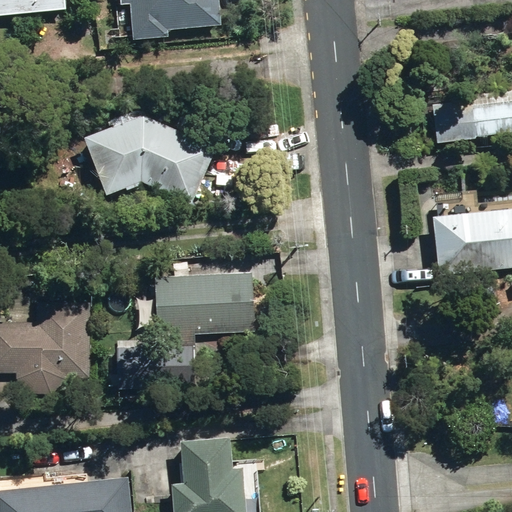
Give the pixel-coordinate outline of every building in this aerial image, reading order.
[(0,0),(0,12),(74,5),(73,0),(0,0)] [(138,0),(140,35),(175,33),(175,25),(230,21),(228,0),(138,0)] [(430,50),(456,76),(467,65),(441,39),(430,50)] [(429,105),(433,142),(484,136),(484,134),(511,130),(511,89),(468,95),(468,100),(429,105)] [(152,112),(95,134),(115,188),(132,182),(147,175),(199,198),(223,143),(152,112)] [(511,207),(429,216),(436,275),(511,267),(511,207)] [(115,338),(118,389),(195,385),(192,334),(253,332),(250,271),(137,276),(141,337),(115,338)] [(0,373),(15,374),(14,396),(90,396),(90,299),(34,299),(34,321),(0,321),(0,373)] [(260,316),(266,319),(271,317),(274,311),(273,305),(268,302),(262,304),(259,310),(260,316)] [(183,481),(183,511),(249,511),(248,466),(239,467),(237,436),(192,437),(192,481),(183,481)] [(0,489),(0,511),(131,511),(129,477),(0,489)]
